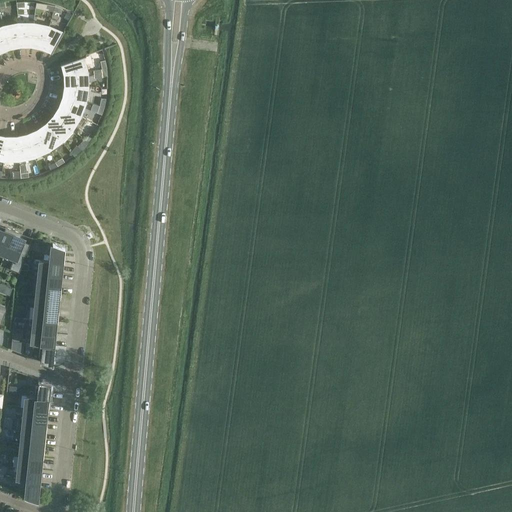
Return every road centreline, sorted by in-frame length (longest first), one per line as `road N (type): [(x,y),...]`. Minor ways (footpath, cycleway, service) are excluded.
road 1 (primary): [(133,511),(171,72)]
road 2 (residential): [(71,380),(82,248),(77,236),(0,206)]
road 3 (residential): [(57,511),(71,380)]
